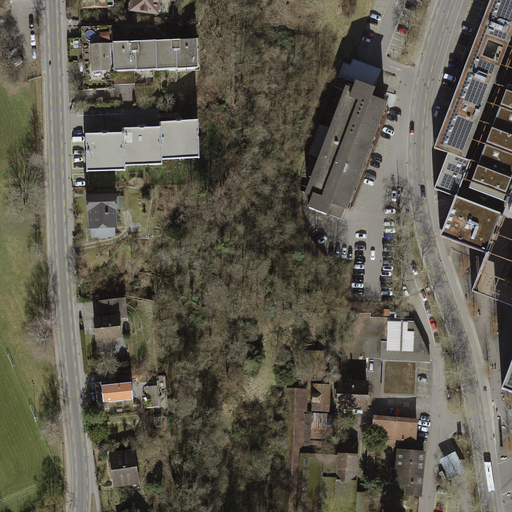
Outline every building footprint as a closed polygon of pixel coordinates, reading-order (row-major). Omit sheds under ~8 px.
[(0,0),(0,8),(16,2),(15,0),(0,0)] [(84,8),(87,10),(108,9),(108,0),(86,0),(86,1),(84,4),(84,8)] [(133,0),(132,10),(161,14),(165,11),(164,6),(162,3),(162,0),(133,0)] [(511,0),(487,0),(472,43),(448,108),(433,149),(447,154),(435,189),(455,197),(459,198),(473,160),(470,159),(511,43),(511,0)] [(87,35),(89,91),(120,90),(119,85),(140,84),(140,69),(202,67),(200,42),(174,42),(132,43),(127,43),(126,31),(116,31),(116,28),(86,28),(87,35)] [(352,88),(345,85),(304,194),(311,196),(307,207),(327,215),(331,204),(346,210),(349,202),(352,203),(357,190),(355,189),(388,101),(372,95),(375,87),(355,80),(352,88)] [(511,87),(508,86),(506,92),(500,108),(492,127),(511,134),(511,87)] [(161,123),(161,128),(162,156),(181,155),(181,154),(199,154),(199,140),(198,140),(198,134),(199,134),(199,122),(182,123),(182,124),(177,124),(177,123),(161,123)] [(511,134),(492,127),(491,130),(486,145),(477,168),(471,183),(469,189),(503,203),(506,196),(511,181),(511,179),(511,134)] [(162,160),(162,156),(161,128),(145,129),(140,129),(124,129),(124,134),(125,161),(162,160)] [(125,166),(125,161),(124,134),(108,135),(103,135),(87,135),(87,146),(88,146),(88,152),(87,152),(87,167),(125,166)] [(116,196),(89,198),(89,210),(90,210),(91,228),(93,228),(93,237),(100,237),(100,238),(108,238),(108,236),(112,236),(115,234),(115,226),(116,226),(115,209),(116,209),(116,196)] [(511,196),(505,215),(490,254),(473,293),(511,307),(511,196)] [(505,215),(459,198),(455,197),(441,236),(490,254),(505,215)] [(124,299),(101,301),(103,319),(95,319),(97,338),(99,338),(100,352),(111,350),(110,337),(115,337),(121,336),(119,318),(126,317),(124,299)] [(344,340),(342,383),(366,384),(367,355),(387,356),(387,395),(417,398),(419,361),(432,362),(414,321),(371,318),(372,314),(361,313),(360,319),(354,329),(344,340)] [(511,336),(507,349),(511,351),(511,350),(511,356),(500,390),(511,394),(511,336)] [(307,345),(304,380),(324,382),(326,356),(315,354),(316,345),(307,345)] [(98,401),(99,411),(106,411),(105,402),(134,399),(132,382),(117,384),(116,380),(106,381),(106,383),(106,385),(102,385),(104,401),(98,401)] [(106,383),(106,381),(95,383),(98,401),(104,401),(102,385),(106,385),(106,383)] [(289,389),(285,504),(300,505),(303,413),(304,383),(294,383),(293,389),(289,389)] [(340,407),(366,409),(367,405),(369,384),(366,384),(342,383),(340,407)] [(158,385),(152,386),(154,403),(145,404),(146,408),(160,407),(158,385)] [(152,386),(143,387),(145,404),(154,403),(152,386)] [(331,387),(316,386),(314,411),(330,412),(330,408),(331,387)] [(325,414),(303,413),(300,505),(299,511),(320,511),(323,458),(325,414)] [(418,424),(376,421),(374,439),(389,440),(414,442),(417,442),(418,424)] [(388,448),(414,450),(414,442),(389,440),(388,448)] [(337,458),(334,511),(355,511),(359,445),(348,443),(337,457),(337,458)] [(458,451),(442,458),(451,478),(467,471),(458,451)] [(132,453),(113,456),(114,462),(111,463),(113,475),(116,474),(117,483),(136,480),(132,453)] [(425,455),(400,453),(397,485),(392,484),(391,500),(410,502),(411,496),(421,497),(424,462),(425,455)] [(320,511),(334,511),(337,458),(323,458),(320,511)] [(357,494),(356,511),(368,511),(369,495),(357,494)]
